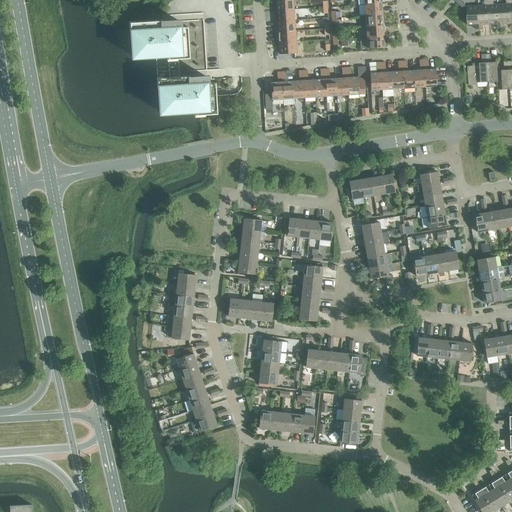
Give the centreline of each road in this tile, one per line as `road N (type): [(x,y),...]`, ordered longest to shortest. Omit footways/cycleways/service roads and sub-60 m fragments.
road 1 (residential): [(372,454),(241,442),(209,329),(226,197),(337,203)]
road 2 (secondary): [(100,417),(50,179)]
road 3 (residential): [(343,302),(339,332),(386,337),(372,454)]
road 4 (residential): [(449,46),(259,66)]
road 5 (secondary): [(50,179),(19,0)]
road 6 (residential): [(343,302),(407,293),(431,318),(511,316)]
road 7 (secondary): [(16,187),(50,353)]
road 8 (residential): [(164,10),(227,7),(232,67),(259,66)]
road 9 (residential): [(452,134),(330,153)]
